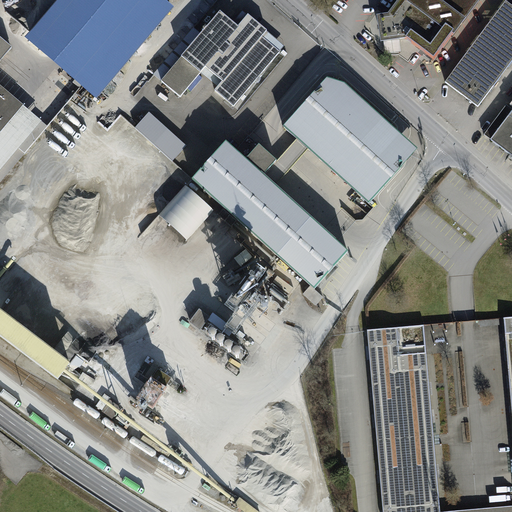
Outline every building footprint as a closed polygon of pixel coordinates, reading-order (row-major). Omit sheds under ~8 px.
[(149,0),(58,0),(30,33),(71,67),(79,74),(74,81),(81,87),(87,81),(89,82),(154,4),(149,0)] [(478,0),(403,0),(401,4),(400,4),(389,18),(380,19),(380,22),(382,37),(383,37),(383,40),(400,38),(404,38),(434,59),(478,0)] [(511,61),(511,6),(506,1),(445,82),(478,107),(511,61)] [(232,22),(220,12),(201,34),(194,28),(154,75),(180,97),(203,70),(209,75),(211,72),(222,82),(215,91),(234,107),(280,52),(262,37),(267,31),(248,15),(243,21),(237,16),(232,22)] [(12,48),(0,38),(0,132),(23,106),(0,86),(0,61),(3,58),(12,48)] [(344,84),(327,79),(284,127),(297,139),(309,149),(369,204),(414,153),(418,150),(401,135),(344,84)] [(0,183),(81,87),(74,81),(73,81),(40,120),(0,167),(0,183)] [(511,101),(510,105),(511,107),(511,109),(506,105),(484,135),(510,154),(509,156),(511,159),(511,101)] [(0,167),(40,120),(23,106),(0,132),(0,167)] [(249,136),(236,152),(246,160),(259,145),(255,141),(249,136)] [(297,139),(264,176),(275,187),(309,149),(297,139)] [(236,152),(226,143),(192,180),(311,286),(314,289),(348,252),(275,187),(264,176),(263,176),(277,161),(259,145),(246,160),(236,152)] [(159,215),(187,240),(214,210),(186,185),(159,215)] [(236,266),(224,273),(234,293),(233,302),(226,312),(229,319),(240,320),(252,303),(265,304),(267,303),(270,277),(275,271),(271,264),(268,265),(261,275),(251,274),(252,266),(259,267),(260,257),(265,249),(257,243),(238,253),(236,266)] [(294,288),(277,276),(273,282),(289,294),(294,288)] [(314,289),(311,286),(303,294),(316,306),(323,297),(314,289)] [(231,343),(235,337),(220,326),(224,320),(199,303),(189,318),(201,327),(203,324),(231,343)] [(70,364),(0,310),(0,335),(58,379),(70,364)] [(511,317),(503,318),(511,419),(511,317)] [(511,511),(511,505),(441,511),(425,325),(367,330),(382,511),(511,511)] [(137,399),(153,409),(164,393),(162,392),(172,378),(158,369),(149,383),(148,382),(137,399)] [(110,400),(104,409),(114,416),(120,408),(110,400)]
